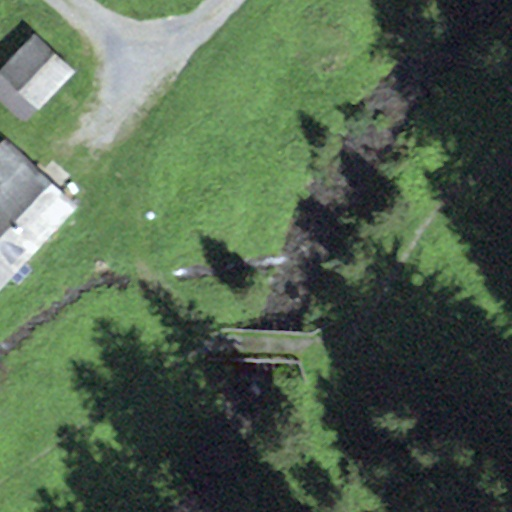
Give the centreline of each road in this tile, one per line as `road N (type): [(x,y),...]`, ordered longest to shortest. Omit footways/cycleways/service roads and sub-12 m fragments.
road 1 (track): [(229,0),(211,18),(144,40),(71,0)]
road 2 (track): [(144,40),(112,169)]
